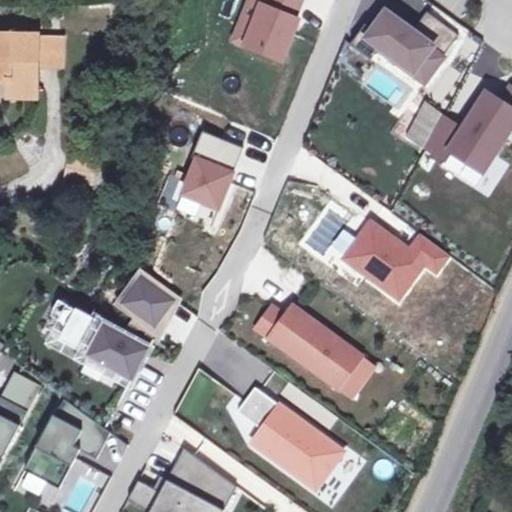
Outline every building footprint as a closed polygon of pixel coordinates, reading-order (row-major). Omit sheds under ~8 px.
[(301,0),(250,0),(242,21),(253,26),(246,45),(283,60),(299,20),(294,18),(301,0)] [(413,32),(386,12),(373,30),(365,24),(351,45),(371,60),(381,47),(426,80),(461,32),(430,9),(413,32)] [(253,26),(242,21),(234,41),(246,45),(253,26)] [(37,97),(37,48),(37,36),(0,35),(0,77),(10,77),(9,97),(37,97)] [(62,66),(62,36),(42,36),(42,66),(62,66)] [(444,118),(427,149),(445,160),(452,151),(486,172),(511,128),(511,87),(502,101),(487,92),(464,130),(444,118)] [(204,132),(196,153),(234,167),(242,147),(204,132)] [(196,153),(180,196),(218,210),(234,167),(196,153)] [(88,181),(91,164),(76,161),(72,178),(88,181)] [(449,254),(423,235),(411,251),(371,222),(345,259),(400,298),(426,263),(437,271),(449,254)] [(124,301),(160,329),(176,299),(143,275),(124,301)] [(70,324),(78,309),(60,300),(52,315),(70,324)] [(257,328),(339,388),(362,356),(344,342),(341,346),(334,341),(337,337),(294,306),(286,316),(273,306),(257,328)] [(61,339),(125,374),(141,343),(78,309),(70,324),(61,339)] [(344,342),(337,337),(334,341),(341,346),(344,342)] [(150,348),(141,343),(125,374),(134,378),(150,348)] [(1,396),(30,410),(42,385),(13,371),(1,396)] [(253,442),(317,489),(344,452),(256,387),(239,411),(263,429),(253,442)] [(29,411),(1,397),(0,398),(0,455),(4,458),(29,411)] [(66,399),(57,416),(55,415),(26,470),(61,489),(81,450),(98,459),(112,432),(66,399)] [(224,511),(238,487),(185,448),(161,492),(146,484),(135,504),(150,511),(224,511)] [(128,500),(135,504),(146,484),(139,480),(128,500)]
